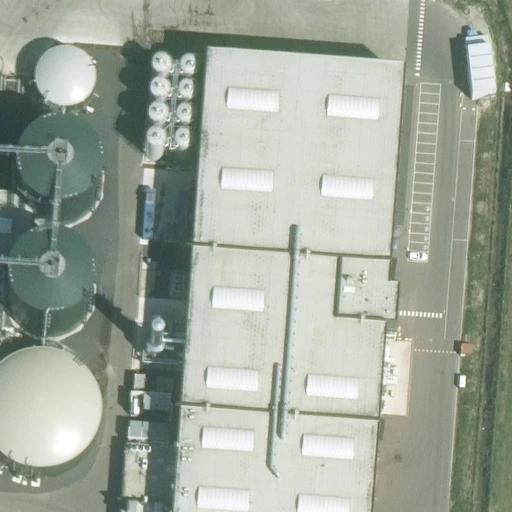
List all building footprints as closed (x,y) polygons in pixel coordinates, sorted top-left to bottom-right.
[(124,448),(119,511),(371,511),(384,340),(394,341),(397,300),(387,300),(403,80),(204,66),(175,452),(124,448)] [(15,180),(16,193),(22,205),(31,216),(44,222),(58,224),(71,221),(83,214),(92,203),(97,192),(98,179),(95,167),(89,156),(79,148),(68,143),(56,141),(43,143),(32,149),(23,157),(17,168),(15,180)] [(0,271),(9,272),(12,266),(16,262),(21,258),(26,254),(32,252),(34,220),(29,217),(25,213),(21,209),(18,205),(15,200),(0,198),(0,271)] [(7,296),(9,308),(14,321),(24,331),(36,338),(50,340),(64,337),(76,330),(85,319),(90,307),(91,295),(88,283),(81,272),(72,263),(61,258),(48,256),(36,259),(25,264),(16,273),(10,284),(7,296)] [(0,466),(9,474),(24,480),(40,483),(56,481),(71,475),(83,466),(93,453),(99,438),(102,422),(99,406),(93,391),(83,379),(70,369),(55,364),(38,362),(23,365),(9,372),(0,378),(0,466)] [(144,379),(134,378),(132,393),(143,394),(144,379)] [(171,396),(172,382),(156,381),(155,395),(171,396)]
